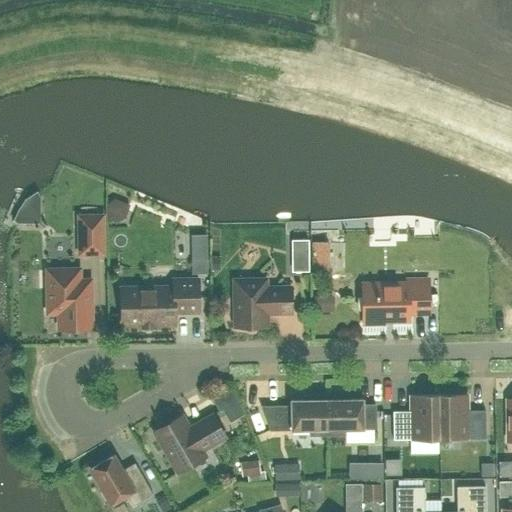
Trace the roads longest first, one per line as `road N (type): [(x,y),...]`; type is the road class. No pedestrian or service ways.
road 1 (residential): [(202,356),(511,350)]
road 2 (residential): [(202,356),(104,421),(73,416),(59,396),(67,372),(90,361)]
